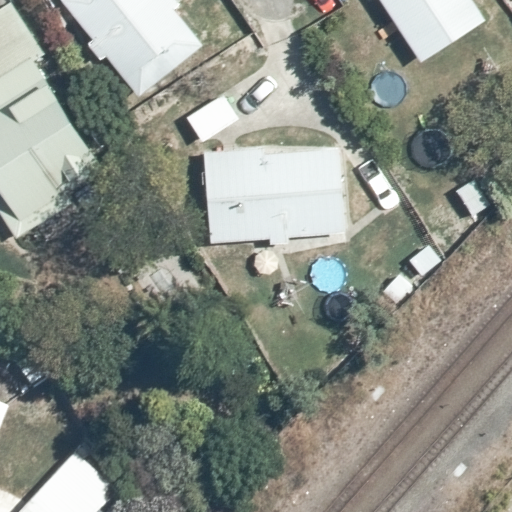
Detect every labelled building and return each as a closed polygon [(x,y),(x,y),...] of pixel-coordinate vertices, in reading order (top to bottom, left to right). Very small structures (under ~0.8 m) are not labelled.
[(127,181),(21,0),(14,0),(0,8),(0,172),(20,207),(8,214),(24,241),(127,181)] [(203,47),(170,0),(64,0),(113,71),(131,97),(203,47)] [(499,17),(487,0),(343,0),(349,8),(360,0),(386,0),(429,64),(499,17)] [(351,146),(213,156),(219,242),(273,238),(274,248),(302,246),(301,238),(357,234),(351,146)] [(432,232),(437,238),(412,259),(428,279),(480,236),(459,211),(432,232)] [(209,294),(175,241),(124,274),(158,326),(209,294)] [(264,362),(234,313),(206,330),(236,379),(264,362)] [(0,445),(16,402),(0,395),(0,445)] [(124,491),(76,447),(15,511),(114,511),(109,507),(124,491)]
